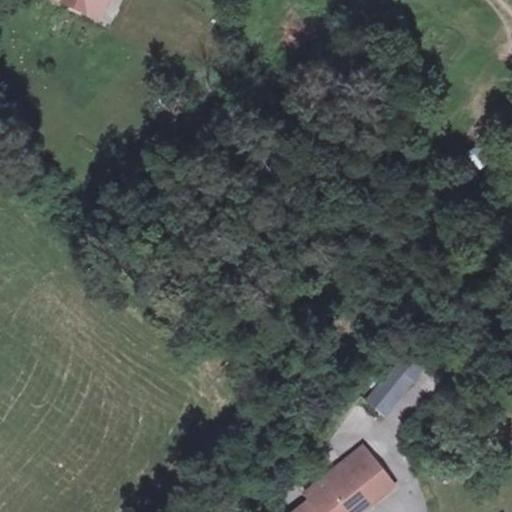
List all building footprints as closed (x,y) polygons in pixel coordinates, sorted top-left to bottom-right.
[(50,0),(50,2),(81,16),(86,5),(103,13),(108,0),(123,0),(125,1),(125,0),(50,0)] [(86,5),(81,16),(98,24),(103,13),(86,5)] [(429,359),(406,344),(365,407),(388,422),(429,359)] [(362,456),(339,480),(327,492),(335,501),(346,511),(355,511),(364,503),(386,479),(362,456)] [(309,511),(310,511),(323,511),(335,501),(327,492),(309,511)] [(346,511),(335,501),(323,511),(346,511)]
